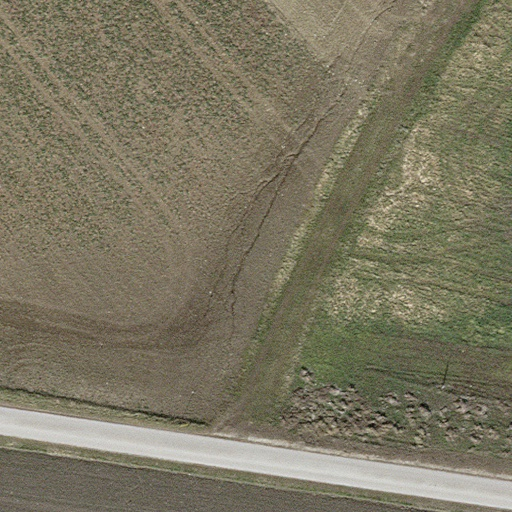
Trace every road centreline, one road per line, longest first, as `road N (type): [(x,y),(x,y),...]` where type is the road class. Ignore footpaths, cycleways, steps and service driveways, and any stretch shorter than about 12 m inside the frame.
road 1 (residential): [(0,419),(511,494)]
road 2 (track): [(244,454),(348,179),(406,55),(442,0)]
